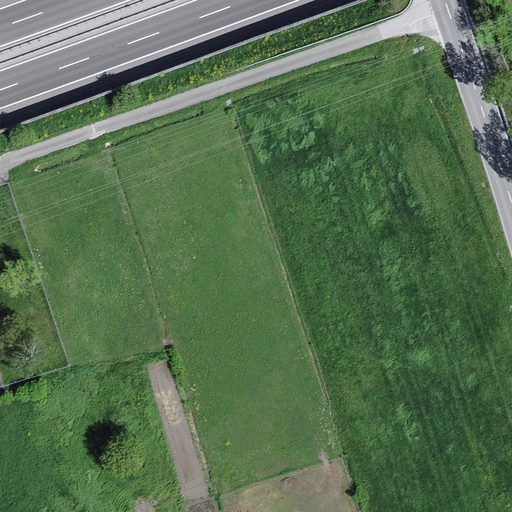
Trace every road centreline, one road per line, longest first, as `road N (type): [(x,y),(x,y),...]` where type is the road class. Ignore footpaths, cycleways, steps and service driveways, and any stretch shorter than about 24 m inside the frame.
road 1 (track): [(0,165),(448,8)]
road 2 (motorway): [(0,91),(248,0)]
road 3 (tertiary): [(511,204),(445,0)]
